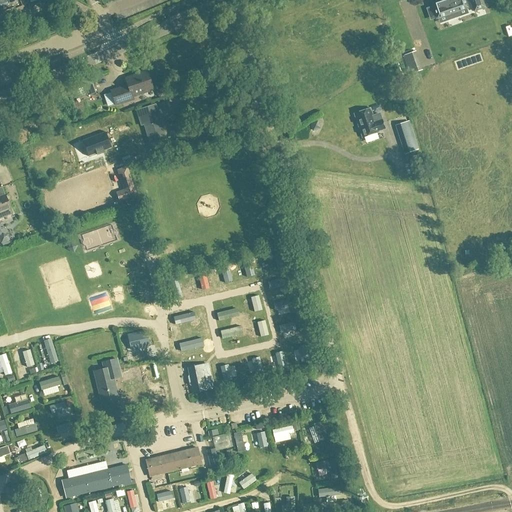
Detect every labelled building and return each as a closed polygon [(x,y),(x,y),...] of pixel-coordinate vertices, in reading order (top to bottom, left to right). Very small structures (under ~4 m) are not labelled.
[(0,0),(0,16),(13,11),(14,13),(20,10),(26,8),(24,5),(27,3),(28,0),(0,0)] [(433,0),(430,1),(436,19),(447,16),(449,20),(458,17),(456,13),(469,8),(465,0),(433,0)] [(483,0),(468,0),(473,12),(486,8),(483,0)] [(411,73),(421,70),(414,52),(405,55),(411,73)] [(128,85),(111,91),(116,105),(133,99),(132,97),(146,91),(145,87),(150,85),(145,71),(132,76),(134,81),(127,83),(128,85)] [(70,88),(74,98),(79,96),(80,97),(95,90),(91,80),(70,88)] [(155,104),(137,110),(141,125),(144,125),(150,143),(166,138),(155,104)] [(379,114),(373,117),(370,109),(354,115),(362,139),(379,133),(379,132),(385,130),(379,114)] [(167,119),(172,137),(190,131),(185,113),(167,119)] [(318,120),(310,123),(313,131),(320,128),(318,120)] [(407,123),(396,127),(405,154),(416,150),(407,123)] [(138,129),(122,132),(125,147),(141,144),(138,129)] [(110,148),(104,132),(84,140),(90,155),(97,153),(97,154),(103,152),(103,150),(110,148)] [(204,168),(213,165),(209,153),(200,156),(204,168)] [(184,163),(189,174),(199,171),(194,159),(184,163)] [(120,201),(137,195),(130,173),(124,175),(128,188),(117,192),(120,201)] [(0,219),(12,214),(10,209),(5,196),(2,188),(0,188),(0,219)] [(39,229),(46,226),(42,218),(35,221),(39,229)] [(0,241),(1,245),(11,241),(8,235),(3,233),(2,233),(0,228),(0,241)] [(133,235),(132,238),(134,242),(139,243),(142,241),(143,237),(141,233),(137,232),(133,235)] [(269,239),(278,243),(280,238),(271,234),(269,239)] [(250,250),(257,247),(255,240),(248,243),(250,250)] [(74,253),(78,245),(71,242),(67,249),(74,253)] [(233,264),(235,279),(245,278),(243,263),(233,264)] [(102,264),(89,269),(94,283),(108,278),(102,264)] [(278,271),(281,279),(289,276),(286,268),(278,271)] [(213,286),(221,285),(219,269),(210,271),(213,286)] [(203,275),(193,275),(194,290),(204,290),(203,275)] [(179,296),(187,296),(187,280),(178,280),(179,296)] [(291,286),(280,289),(283,300),(288,298),(291,308),(285,310),(287,319),(295,316),(296,318),(301,316),(298,305),(297,306),(291,286)] [(97,309),(101,319),(117,312),(114,303),(97,309)] [(303,322),(296,323),(298,332),(305,330),(303,322)] [(189,340),(201,335),(198,327),(186,332),(189,340)] [(146,333),(133,336),(137,352),(150,349),(146,333)] [(295,343),(297,352),(304,350),(303,347),(310,345),(308,340),(295,343)] [(194,356),(208,351),(204,341),(191,347),(194,356)] [(52,362),(58,361),(55,346),(49,348),(52,362)] [(120,376),(116,358),(102,362),(104,368),(94,371),(102,403),(118,399),(112,379),(120,376)] [(209,363),(187,368),(189,375),(187,376),(189,385),(191,386),(193,394),(214,389),(209,363)] [(12,407),(15,416),(35,409),(31,400),(12,407)] [(326,424),(315,428),(320,444),(331,440),(326,424)] [(9,425),(0,428),(0,438),(12,434),(9,425)] [(19,439),(43,436),(41,426),(18,429),(19,439)] [(249,446),(271,442),(269,432),(247,435),(249,446)] [(146,460),(150,476),(201,464),(198,448),(146,460)] [(206,450),(211,474),(220,472),(215,448),(206,450)] [(122,451),(88,460),(90,468),(125,459),(122,451)] [(25,453),(17,456),(20,462),(27,459),(25,453)] [(131,486),(130,480),(126,464),(62,480),(66,496),(118,483),(119,489),(131,486)] [(226,503),(223,490),(217,492),(221,505),(226,503)] [(9,495),(10,511),(23,511),(22,494),(9,495)] [(125,511),(123,502),(127,501),(126,496),(120,497),(121,502),(113,504),(114,511),(125,511)] [(161,502),(164,510),(169,509),(170,511),(180,507),(177,497),(161,502)] [(78,511),(77,503),(63,506),(64,511),(78,511)]
